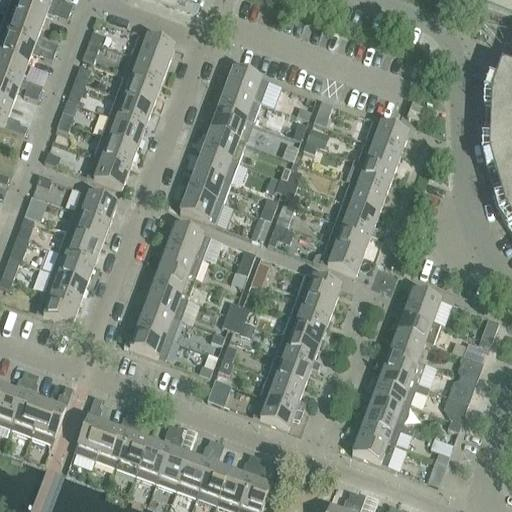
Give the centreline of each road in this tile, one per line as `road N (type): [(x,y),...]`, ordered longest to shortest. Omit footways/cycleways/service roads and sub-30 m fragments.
road 1 (residential): [(87,381),(447,511)]
road 2 (residential): [(0,249),(95,4),(207,46)]
road 3 (residential): [(511,294),(477,254),(461,214),(463,55),(449,34),(364,0)]
road 4 (residential): [(87,381),(207,46)]
